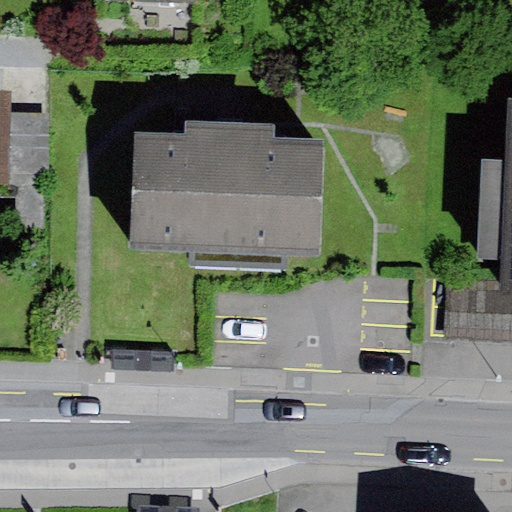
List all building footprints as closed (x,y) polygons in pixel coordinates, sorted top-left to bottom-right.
[(0,92),(0,187),(8,188),(9,172),(10,112),(11,93),(0,92)] [(511,102),(508,163),(503,263),(502,293),(511,293),(511,102)] [(49,113),(10,112),(9,172),(48,173),(49,113)] [(183,138),(135,136),(131,246),(321,254),(326,143),(274,141),(275,127),(222,124),(184,123),(183,138)] [(503,263),(508,163),(483,162),(478,262),(503,263)] [(173,347),(111,347),(111,372),(173,373),(173,347)]
